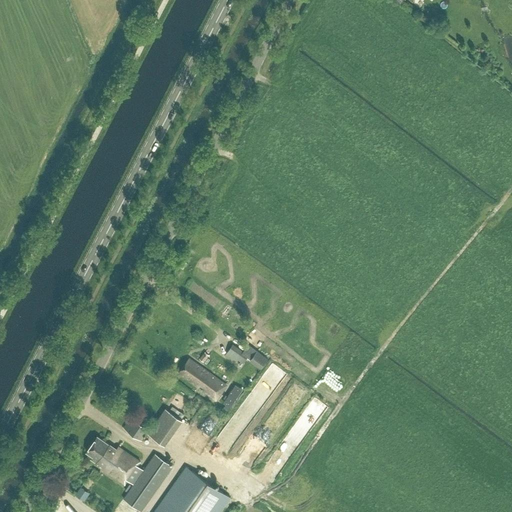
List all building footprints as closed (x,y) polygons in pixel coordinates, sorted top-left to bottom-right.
[(250,358),(261,367),(268,357),(257,349),(248,343),(243,350),(235,344),(229,351),(243,361),(248,355),(251,357),(250,358)] [(205,387),(203,390),(215,399),(226,384),(189,357),(178,372),(198,386),(200,383),(205,387)] [(212,414),(217,418),(221,414),(216,409),(212,414)] [(123,426),(142,440),(150,428),(131,415),(123,426)] [(95,462),(125,483),(128,479),(134,483),(123,498),(140,510),(172,465),(155,453),(143,469),(138,465),(140,461),(118,445),(116,448),(97,435),(87,451),(93,455),(91,458),(96,461),(95,462)] [(187,465),(153,511),(218,511),(230,496),(187,465)]
